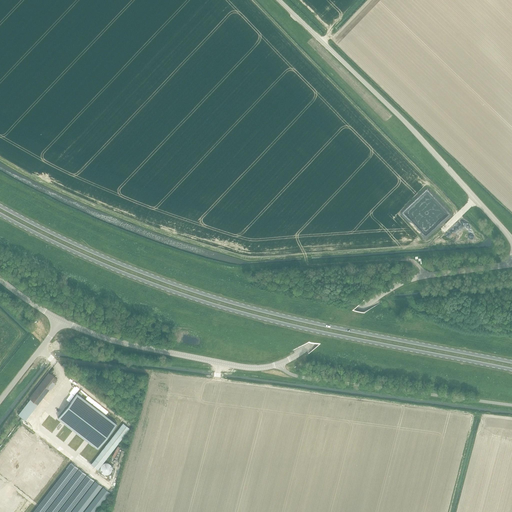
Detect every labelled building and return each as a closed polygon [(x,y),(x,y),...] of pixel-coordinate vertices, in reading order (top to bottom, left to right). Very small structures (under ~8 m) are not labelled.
[(436,223),(450,210),(434,192),(431,192),(430,195),(434,198),(433,202),(434,202),(433,206),(435,206),(435,211),(433,210),(431,212),(428,209),(427,215),(424,215),(424,217),(431,218),(433,216),(432,221),(434,223),(436,223)] [(22,418),(25,420),(37,404),(57,379),(49,373),(29,398),(30,399),(18,415),(22,418)] [(97,448),(117,423),(77,392),(57,417),(97,448)] [(47,410),(50,412),(57,402),(52,399),(42,413),(44,415),(47,410)] [(18,434),(21,437),(30,425),(27,423),(18,434)] [(64,427),(60,425),(53,436),(57,438),(64,427)] [(31,440),(34,442),(41,433),(37,431),(31,440)] [(65,431),(59,440),(62,443),(69,434),(65,431)] [(89,468),(95,473),(123,436),(117,432),(89,468)] [(37,449),(46,438),(43,435),(34,447),(37,449)] [(64,444),(67,447),(74,439),(71,436),(64,444)] [(73,451),(80,443),(76,440),(69,449),(73,451)] [(44,464),(58,447),(54,444),(41,461),(44,464)] [(79,456),(85,448),(81,445),(75,453),(79,456)] [(89,447),(81,458),(84,460),(93,450),(89,447)] [(71,462),(32,511),(44,511),(78,468),(71,462)] [(110,465),(109,464),(107,463),(105,463),(103,464),(101,465),(100,466),(100,468),(99,469),(100,472),(102,474),(103,475),(105,475),(107,475),(109,475),(110,473),(112,471),(112,469),(111,467),(110,465)] [(79,468),(44,511),(56,511),(86,474),(79,468)] [(57,511),(69,511),(94,480),(93,479),(87,475),(57,511)] [(82,511),(102,486),(95,481),(70,511),(82,511)] [(27,490),(30,493),(35,486),(33,484),(27,490)] [(95,511),(110,493),(103,487),(83,511),(95,511)]
